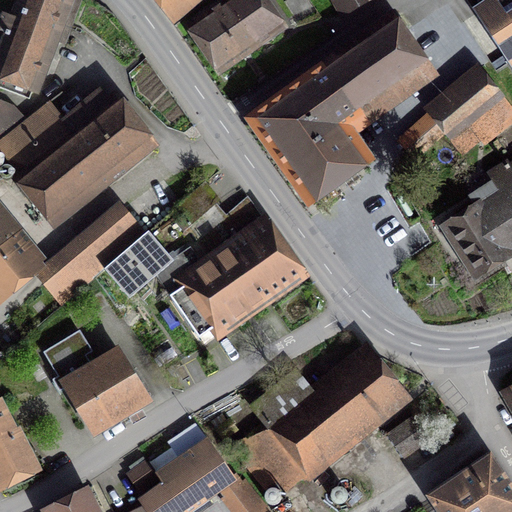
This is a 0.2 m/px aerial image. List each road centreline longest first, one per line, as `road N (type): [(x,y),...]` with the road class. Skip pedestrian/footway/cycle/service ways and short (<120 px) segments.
road 1 (residential): [(4,511),(358,306)]
road 2 (unknown): [(418,0),(449,69),(388,133),(365,220),(358,306)]
road 3 (tertiary): [(218,120),(358,306)]
road 4 (residential): [(218,120),(402,0)]
road 5 (unknown): [(218,120),(55,241)]
road 6 (residential): [(358,511),(492,428)]
road 7 (tertiary): [(131,0),(218,120)]
road 8 (tertiary): [(358,306),(405,340),(478,347)]
